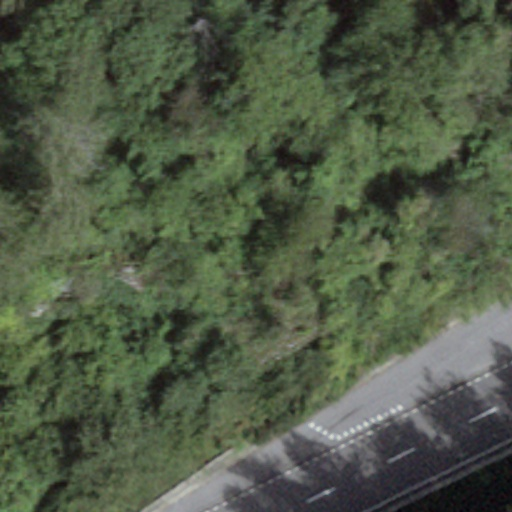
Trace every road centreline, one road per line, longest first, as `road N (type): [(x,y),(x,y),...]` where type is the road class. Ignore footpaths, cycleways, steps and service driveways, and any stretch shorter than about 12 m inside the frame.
road 1 (primary): [(283,511),(511,400)]
road 2 (track): [(511,320),(431,387),(432,439)]
